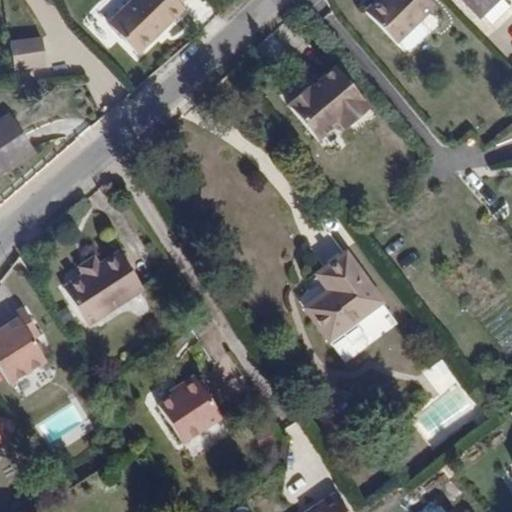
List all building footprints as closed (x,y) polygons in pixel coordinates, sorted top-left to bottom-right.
[(130,0),(104,27),(136,58),(181,12),(178,9),(186,0),(130,0)] [(373,0),(366,7),(396,39),(398,37),(407,45),(412,45),(428,29),(427,24),(420,16),(435,1),(433,0),(373,0)] [(457,0),(477,21),(500,0),(457,0)] [(39,32),(7,36),(10,63),(42,59),(39,32)] [(372,103),(336,63),(310,85),(309,83),(289,100),(320,136),(341,118),(347,125),(372,103)] [(0,121),(0,171),(35,147),(12,113),(0,121)] [(311,314),(346,360),(370,342),(354,321),(383,299),(347,252),(317,274),(335,297),(311,314)] [(77,278),(58,291),(85,332),(141,295),(114,255),(96,266),(92,259),(73,272),(77,278)] [(0,380),(6,391),(46,368),(33,346),(38,343),(20,313),(0,324),(0,380)] [(440,393),(459,379),(442,357),(423,371),(440,393)] [(189,377),(149,403),(179,448),(218,422),(189,377)] [(37,426),(55,452),(90,427),(71,402),(37,426)] [(340,511),(332,497),(307,511),(340,511)]
